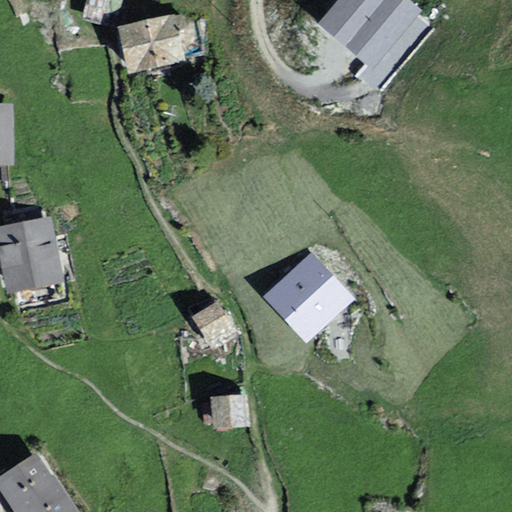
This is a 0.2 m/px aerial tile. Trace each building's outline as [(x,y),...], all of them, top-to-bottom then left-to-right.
[(109,22),(115,0),(88,0),(84,15),(109,22)] [(405,0),(351,0),(321,37),(373,79),(425,16),(405,0)] [(175,20),(122,33),(134,81),(187,68),(175,20)] [(0,165),(9,165),(6,110),(0,110),(0,165)] [(58,281),(47,224),(10,230),(20,288),(58,281)] [(346,297),(311,259),(260,306),(296,344),(346,297)] [(224,339),(210,306),(191,314),(205,347),(224,339)] [(241,397),(210,400),(213,430),(244,428),(241,397)] [(70,511),(38,459),(1,481),(19,511),(70,511)]
